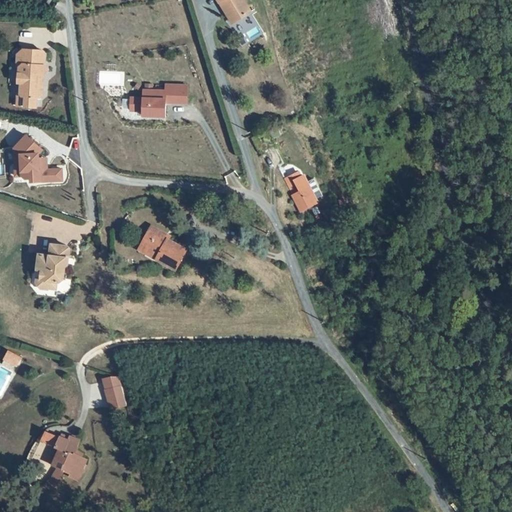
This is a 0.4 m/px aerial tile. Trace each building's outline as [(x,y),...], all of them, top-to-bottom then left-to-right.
[(222,0),(223,0),(229,0),(232,5),(229,12),(236,23),(251,14),(243,0),(222,0)] [(229,0),(223,0),(229,12),(232,5),(229,0)] [(256,11),(249,0),(243,0),(251,14),(256,11)] [(42,51),(24,50),(19,54),(17,66),(21,67),(19,81),(23,81),(22,93),(24,96),(26,96),(26,106),(38,108),(39,96),(41,97),(45,93),(46,81),(43,81),(44,73),(50,70),(47,66),(47,56),(42,51)] [(142,99),(130,99),(129,111),(142,112),(142,116),(164,117),(165,103),(186,104),(187,87),(165,86),(165,92),(143,91),(142,99)] [(24,96),(22,93),(17,93),(16,105),(26,106),(26,96),(24,96)] [(279,143),(275,127),(258,131),(262,147),(279,143)] [(25,137),(13,149),(14,184),(60,182),(60,171),(45,171),(45,163),(37,163),(37,160),(37,155),(40,151),(25,137)] [(319,204),(311,176),(292,182),(301,210),(319,204)] [(164,239),(150,232),(139,252),(157,261),(154,266),(174,276),(184,253),(162,242),(164,239)] [(64,244),(48,241),(45,254),(34,252),(31,266),(36,266),(34,276),(41,278),(40,285),(49,286),(50,279),(54,280),(58,275),(60,264),(63,262),(65,248),(64,244)] [(157,261),(139,252),(137,257),(154,266),(157,261)] [(40,285),(41,278),(34,276),(33,276),(32,282),(34,287),(40,287),(40,285)] [(71,287),(70,279),(56,280),(57,288),(71,287)] [(12,357),(0,350),(0,360),(8,365),(12,357)] [(103,409),(119,405),(115,386),(98,390),(103,409)] [(45,462),(35,478),(44,483),(53,468),(56,471),(54,474),(66,482),(72,471),(69,470),(73,454),(69,452),(71,445),(66,442),(69,436),(62,432),(58,438),(53,434),(51,437),(34,428),(30,436),(46,445),(39,458),(45,462)]
